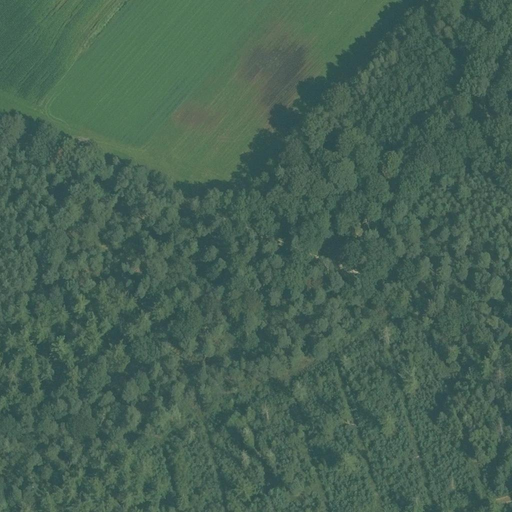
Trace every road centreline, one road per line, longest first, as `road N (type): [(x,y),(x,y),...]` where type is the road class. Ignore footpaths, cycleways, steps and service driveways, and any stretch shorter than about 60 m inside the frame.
road 1 (track): [(0,429),(325,260),(511,39)]
road 2 (track): [(511,328),(344,269),(0,123)]
